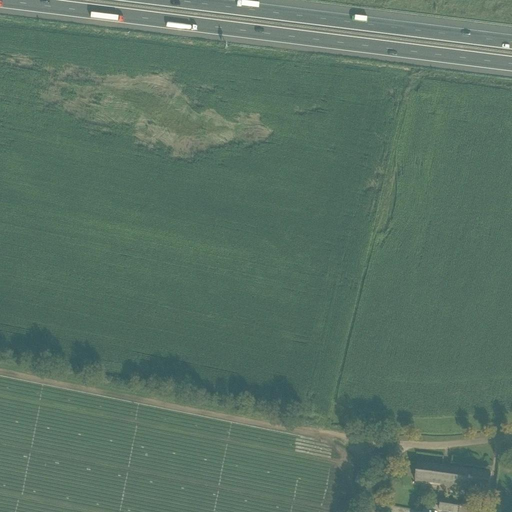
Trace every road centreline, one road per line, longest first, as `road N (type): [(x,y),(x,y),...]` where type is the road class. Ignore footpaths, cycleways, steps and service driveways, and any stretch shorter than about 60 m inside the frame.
road 1 (motorway): [(0,2),(511,67)]
road 2 (track): [(374,441),(0,367)]
road 3 (motorway): [(511,42),(179,0)]
road 4 (unclassified): [(511,436),(374,441)]
